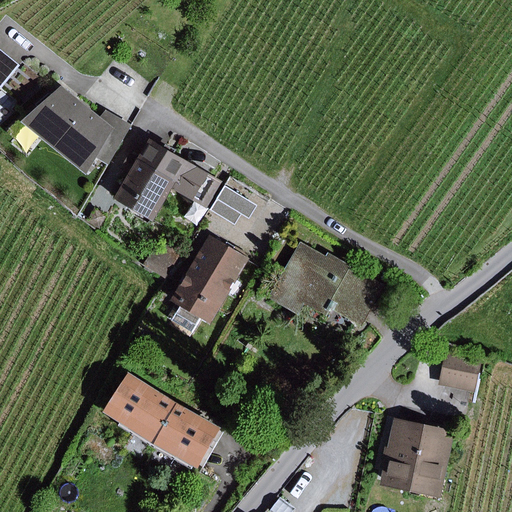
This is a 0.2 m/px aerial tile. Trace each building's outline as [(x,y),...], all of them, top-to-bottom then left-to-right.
[(0,47),(0,91),(21,64),(0,47)] [(65,84),(26,118),(89,172),(97,158),(115,125),(106,118),(65,84)] [(110,112),(106,118),(115,125),(97,158),(110,164),(133,123),(110,112)] [(152,139),(141,157),(180,180),(175,188),(207,207),(222,181),(152,139)] [(180,180),(141,157),(118,196),(157,219),(175,188),(180,180)] [(227,184),(211,208),(234,222),(241,212),(251,218),(259,204),(227,184)] [(95,207),(87,221),(101,228),(108,215),(95,207)] [(250,258),(212,235),(173,298),(183,304),(173,320),(193,332),(202,317),(211,323),(250,258)] [(143,265),(167,281),(187,248),(171,238),(164,250),(156,244),(143,265)] [(326,255),(301,240),(269,296),(300,313),(306,302),(325,313),(330,305),(364,324),(387,284),(329,250),(326,255)] [(484,361),(444,352),(437,383),(477,392),(484,361)] [(221,429),(126,374),(105,410),(200,466),(221,429)] [(455,431),(395,418),(382,484),(409,489),(411,492),(420,495),(422,492),(442,496),(455,431)]
